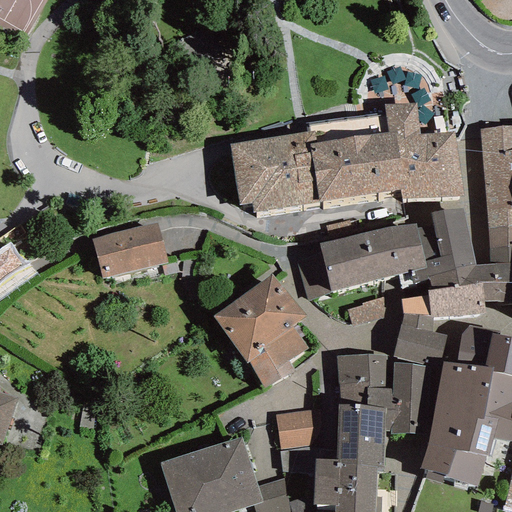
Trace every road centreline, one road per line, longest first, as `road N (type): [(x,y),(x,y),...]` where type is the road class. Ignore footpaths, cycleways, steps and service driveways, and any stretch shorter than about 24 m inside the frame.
road 1 (unknown): [(373,328),(387,445),(416,466)]
road 2 (residential): [(474,197),(473,138),(498,53)]
